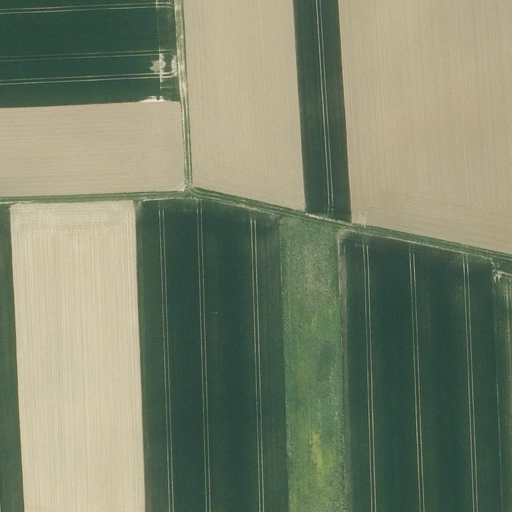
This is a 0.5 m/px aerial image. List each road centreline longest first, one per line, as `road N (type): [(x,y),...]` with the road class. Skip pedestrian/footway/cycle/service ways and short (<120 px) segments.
road 1 (track): [(0,199),(210,194),(511,264)]
road 2 (track): [(176,0),(189,192)]
